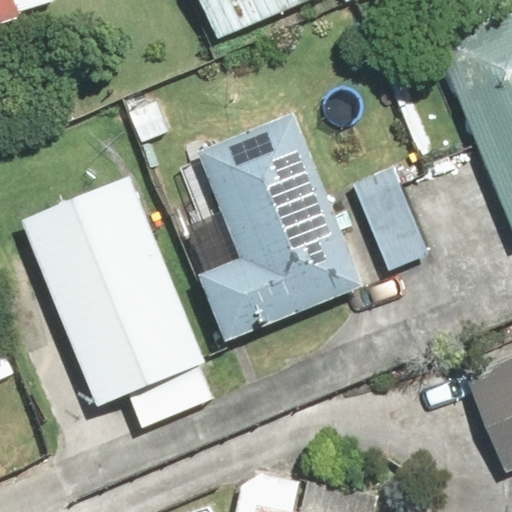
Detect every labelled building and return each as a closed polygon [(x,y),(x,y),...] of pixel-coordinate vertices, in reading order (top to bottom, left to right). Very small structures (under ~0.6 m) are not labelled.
[(55,0),(0,0),(0,31),(58,8),(55,0)] [(342,0),(185,0),(212,59),(342,0)] [(511,14),(422,47),(496,256),(511,250),(511,14)] [(358,301),(292,117),(190,153),(232,271),(188,286),(212,352),(358,301)] [(391,171),(351,191),(391,271),(431,252),(391,171)] [(207,414),(125,186),(16,224),(87,423),(125,409),(135,439),(207,414)] [(511,511),(511,363),(447,391),(492,498),(511,489),(511,511)] [(385,511),(386,509),(234,479),(227,511),(385,511)]
